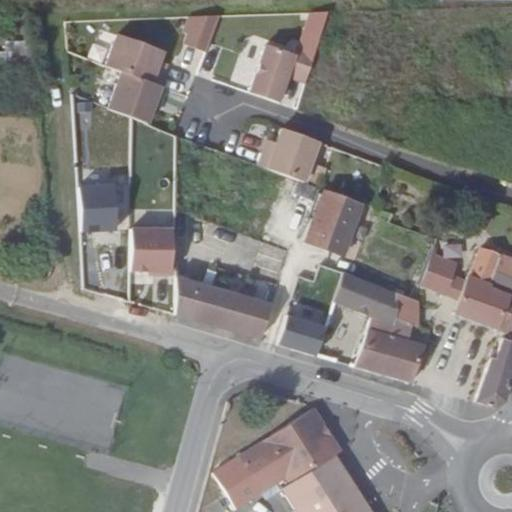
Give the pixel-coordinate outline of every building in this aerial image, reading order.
[(181,48),(202,56),(214,20),(191,21),(181,48)] [(115,35),(103,66),(121,72),(154,85),(160,68),(152,65),(158,49),(115,35)] [(329,58),(336,43),(326,40),(321,55),(329,58)] [(285,77),(305,83),(314,55),(295,49),(291,57),(263,47),(247,93),(275,103),(285,77)] [(488,118),(501,74),(462,64),(449,107),(488,118)] [(156,103),(160,87),(154,85),(121,72),(107,111),(144,124),(151,102),(156,103)] [(105,110),(71,100),(73,123),(99,130),(105,110)] [(396,139),(418,146),(421,138),(424,130),(401,122),(396,139)] [(266,152),(257,148),(251,165),(296,182),(311,144),(275,130),(266,152)] [(308,162),(300,179),(317,186),(324,170),(308,162)] [(107,166),(74,172),(76,188),(110,183),(107,166)] [(364,196),(321,182),(318,191),(361,206),(364,196)] [(69,187),(68,232),(111,233),(113,188),(69,187)] [(304,232),(346,247),(361,206),(318,191),(304,232)] [(119,274),(166,275),(167,229),(120,227),(119,274)] [(455,306),(452,316),(488,331),(501,293),(511,296),(511,259),(478,246),(455,306)] [(428,264),(418,292),(445,302),(455,274),(428,264)] [(336,297),(370,310),(351,369),(421,390),(428,371),(434,372),(437,363),(420,358),(423,352),(398,344),(405,323),(383,315),(389,298),(350,283),(342,280),(340,285),(336,297)] [(268,307),(177,281),(178,318),(256,341),(268,307)] [(488,331),(511,339),(511,296),(501,293),(488,331)] [(419,309),(412,307),(389,298),(383,315),(405,323),(413,327),(419,309)] [(286,317),(274,344),(316,357),(326,329),(286,317)] [(491,365),(484,363),(469,405),(495,414),(511,349),(511,347),(498,343),(491,365)] [(367,511),(334,460),(341,456),(314,413),(237,461),(261,498),(286,482),(289,488),(282,493),(293,511),(367,511)] [(46,488),(78,496),(86,466),(54,458),(46,488)] [(0,467),(0,497),(5,499),(10,469),(0,467)]
